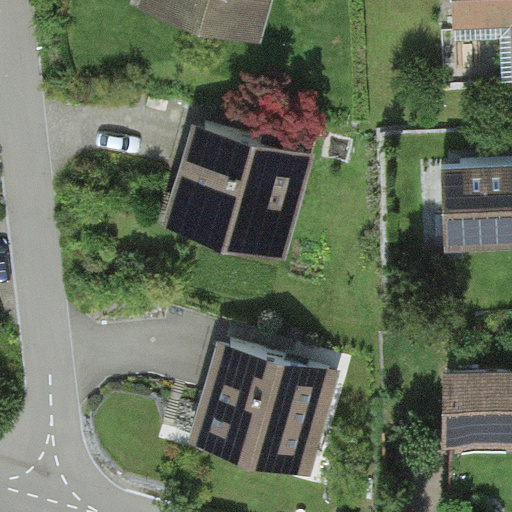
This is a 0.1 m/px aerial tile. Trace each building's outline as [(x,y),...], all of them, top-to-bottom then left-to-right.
[(150,0),(150,4),(273,35),(281,0),(150,0)] [(511,0),(465,0),(466,27),(511,26),(511,64),(511,0)] [(196,123),(170,227),(292,258),(318,154),(196,123)] [(511,158),(459,160),(462,240),(511,238),(511,158)] [(227,332),(201,436),(323,467),(350,363),(227,332)] [(511,363),(458,364),(458,445),(511,445),(511,363)]
